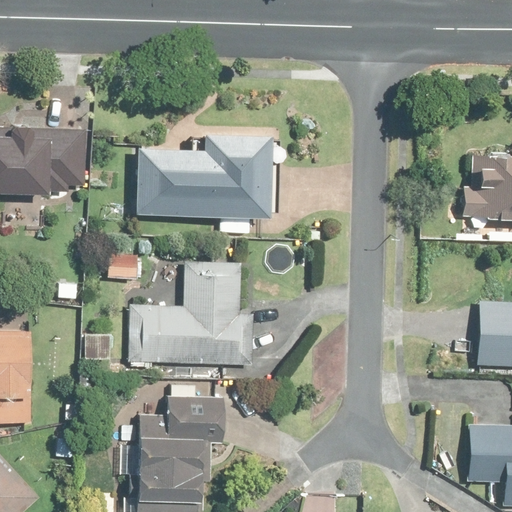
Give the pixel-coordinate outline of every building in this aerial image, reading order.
[(89,121),(0,119),(0,187),(88,189),(89,121)] [(135,138),(134,207),(282,210),(284,126),(209,124),(208,140),(135,138)] [(461,216),(511,217),(511,136),(511,137),(511,151),(489,150),(489,160),(476,160),(475,187),(462,187),(461,216)] [(126,299),(127,359),(252,358),(252,294),(238,294),(238,257),(181,257),(182,299),(126,299)] [(511,362),(511,298),(478,297),(477,362),(511,362)] [(36,323),(0,323),(0,415),(37,415),(36,323)] [(112,331),(82,331),(82,361),(112,361),(112,331)] [(134,408),(131,511),(208,511),(211,409),(134,408)] [(501,501),(511,501),(511,421),(470,421),(469,475),(501,475),(501,501)] [(0,455),(0,511),(17,511),(38,491),(0,455)]
